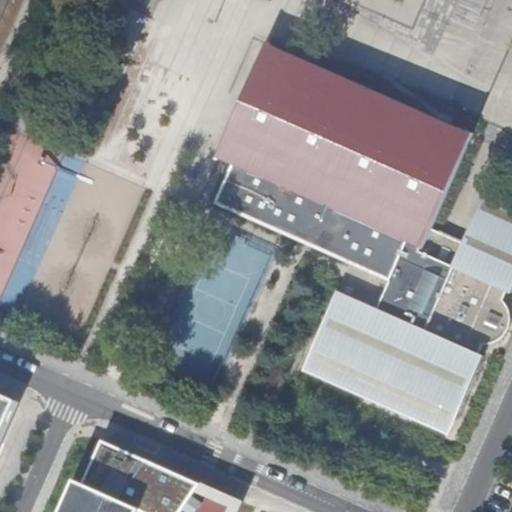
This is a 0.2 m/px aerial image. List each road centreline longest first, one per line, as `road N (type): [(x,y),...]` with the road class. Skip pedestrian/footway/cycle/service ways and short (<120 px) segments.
road 1 (residential): [(75,392),(347,511)]
road 2 (residential): [(25,511),(75,392)]
